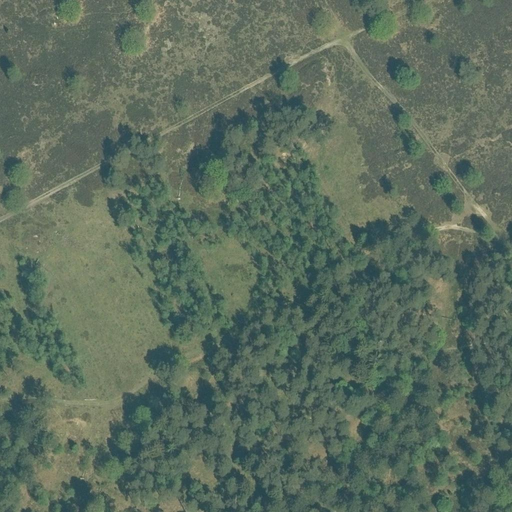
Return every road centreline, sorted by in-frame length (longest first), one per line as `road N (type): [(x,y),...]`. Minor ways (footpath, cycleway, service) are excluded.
road 1 (track): [(0,218),(345,39),(502,238)]
road 2 (unknown): [(337,511),(414,367),(467,343),(511,337)]
road 3 (track): [(322,0),(345,39),(436,0)]
